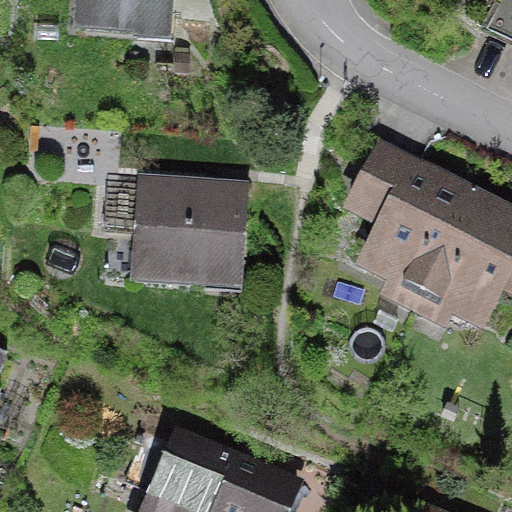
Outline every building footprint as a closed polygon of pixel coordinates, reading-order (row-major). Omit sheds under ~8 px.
[(175,0),(80,0),(76,44),(171,53),(175,0)] [(511,28),(511,0),(501,0),(492,18),(511,28)] [(417,303),(470,196),(414,168),(360,275),(417,303)] [(240,184),(131,178),(125,289),(234,295),(240,184)] [(511,217),(470,196),(417,303),(509,349),(511,341),(511,217)] [(214,511),(236,459),(150,425),(126,484),(154,495),(147,511),(214,511)] [(236,459),(214,511),(275,511),(288,481),(236,459)]
